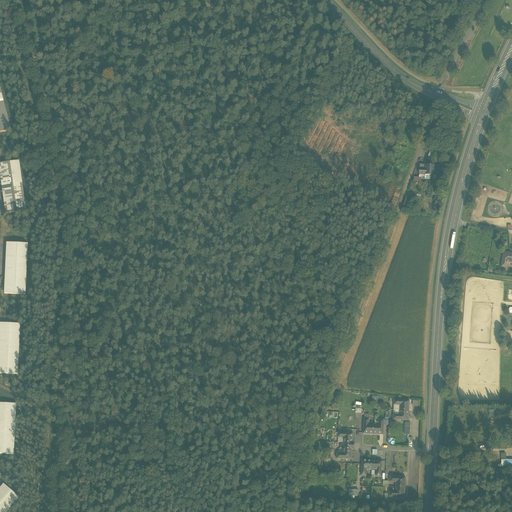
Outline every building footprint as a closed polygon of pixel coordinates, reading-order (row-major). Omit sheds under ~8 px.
[(0,87),(0,132),(11,130),(0,87)] [(19,161),(0,163),(0,173),(6,214),(26,211),(19,161)] [(434,166),(426,166),(425,169),(425,175),(425,179),(430,179),(430,175),(434,176),(434,166)] [(28,244),(7,243),(5,293),(25,294),(28,244)] [(511,253),(504,253),(502,267),(507,268),(507,265),(511,266),(511,253)] [(20,324),(0,322),(0,373),(18,374),(20,324)] [(409,401),(394,400),(394,405),(400,406),(399,410),(409,411),(409,401)] [(16,404),(0,403),(0,453),(14,454),(16,404)] [(409,411),(399,410),(399,415),(393,415),(393,420),(408,421),(409,411)] [(369,419),(364,419),(363,434),(373,435),(374,425),(369,425),(369,419)] [(378,425),(374,425),(373,435),(383,435),(384,420),(379,419),(378,425)] [(353,433),(338,433),(337,438),(343,438),(343,443),(353,443),(353,433)] [(353,443),(343,443),(343,454),(337,454),(336,459),(352,460),(352,450),(354,450),(354,443),(353,443)] [(511,466),(511,459),(505,459),(505,453),(501,453),(501,466),(511,466)] [(372,461),(362,460),(361,476),(366,476),(366,470),(371,470),(372,461)] [(382,461),(372,461),(371,470),(376,470),(376,476),(381,477),(382,461)] [(405,478),(390,477),(390,482),(396,483),(395,487),(405,488),(405,478)] [(3,484),(0,487),(0,511),(5,511),(18,497),(3,484)] [(405,488),(395,487),(395,492),(389,492),(389,497),(404,498),(405,488)]
